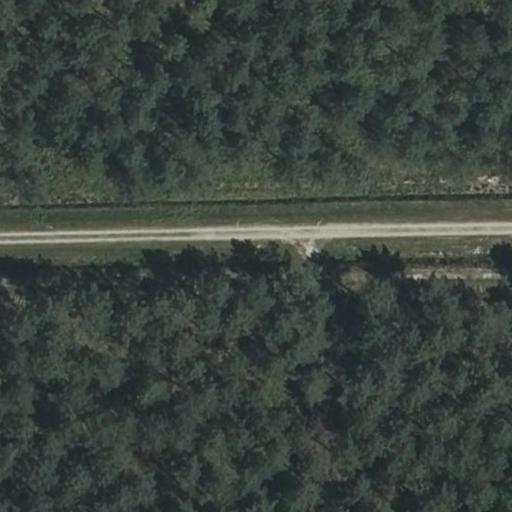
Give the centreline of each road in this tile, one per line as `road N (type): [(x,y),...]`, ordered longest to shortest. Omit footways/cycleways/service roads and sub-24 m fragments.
road 1 (track): [(0,256),(511,247)]
road 2 (track): [(323,511),(323,250)]
